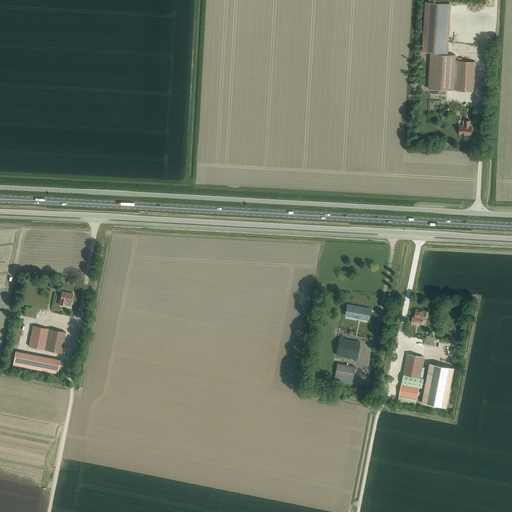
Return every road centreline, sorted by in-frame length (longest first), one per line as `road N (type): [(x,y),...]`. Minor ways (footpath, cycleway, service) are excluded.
road 1 (unclassified): [(0,211),(511,239)]
road 2 (unclassified): [(0,187),(511,214)]
road 3 (primary): [(0,199),(511,226)]
